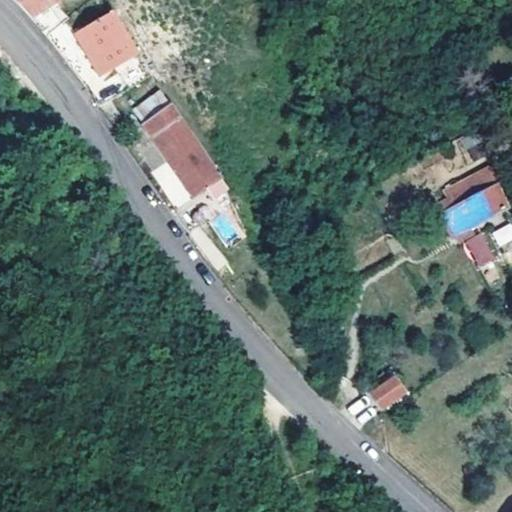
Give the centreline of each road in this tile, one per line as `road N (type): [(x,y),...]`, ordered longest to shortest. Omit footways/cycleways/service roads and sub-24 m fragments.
road 1 (unclassified): [(0,27),(159,240),(284,386)]
road 2 (residential): [(284,386),(418,511)]
road 3 (track): [(271,371),(310,511)]
